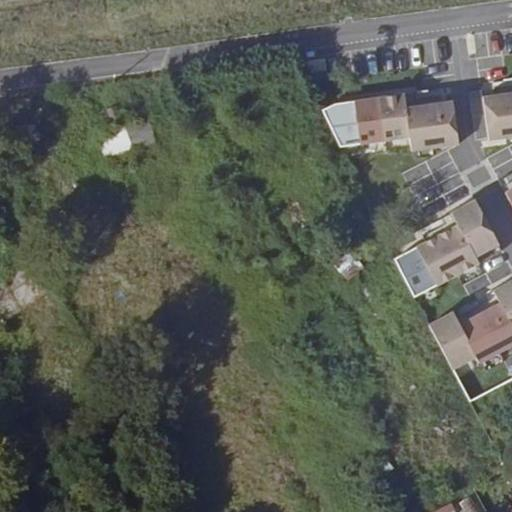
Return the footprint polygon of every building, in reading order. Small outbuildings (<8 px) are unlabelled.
[(511,90),(480,95),(487,142),(511,138),(511,90)] [(335,104),(321,110),(338,147),(409,137),(411,151),(457,145),(451,101),(407,108),(405,94),(335,104)] [(123,126),(99,140),(109,158),(133,144),(123,126)] [(443,153),(427,165),(436,178),(452,167),(443,153)] [(457,225),(394,258),(415,298),(477,265),(473,257),(497,244),(474,199),(450,211),(457,225)] [(453,313),(430,325),(452,368),(475,356),(479,365),(511,347),(511,278),(490,290),(498,305),(459,325),(453,313)] [(0,334),(0,368),(16,357),(0,334)] [(461,420),(441,432),(467,475),(486,464),(461,420)] [(441,432),(426,440),(451,483),(467,475),(441,432)] [(456,511),(452,502),(429,511),(456,511)]
